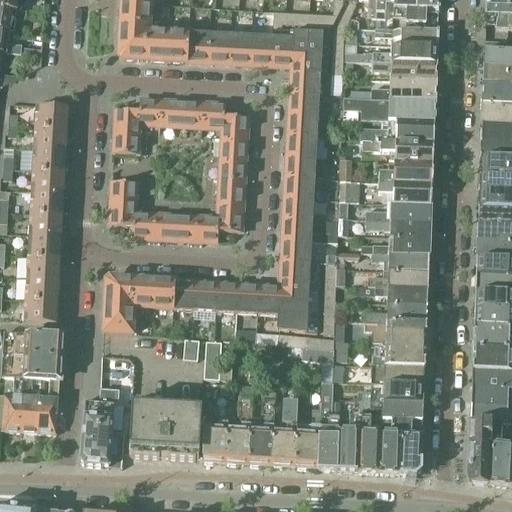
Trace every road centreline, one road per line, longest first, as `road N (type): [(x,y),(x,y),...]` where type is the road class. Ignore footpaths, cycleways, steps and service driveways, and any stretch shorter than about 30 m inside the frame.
road 1 (residential): [(441,511),(462,0)]
road 2 (residential): [(82,256),(237,265),(257,243),(257,92),(93,81)]
road 3 (tertiary): [(66,492),(395,511)]
road 4 (residential): [(82,256),(66,492)]
road 5 (residential): [(82,256),(93,81)]
